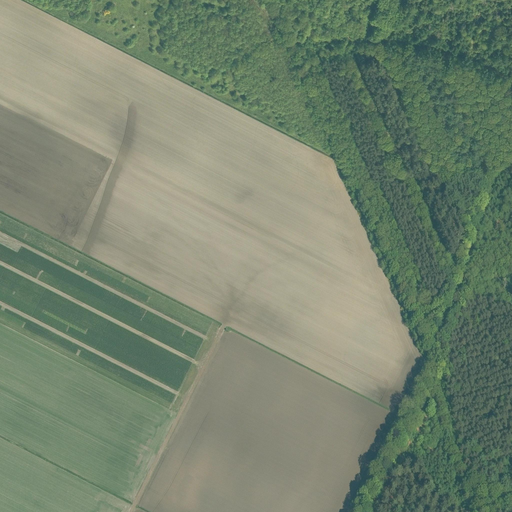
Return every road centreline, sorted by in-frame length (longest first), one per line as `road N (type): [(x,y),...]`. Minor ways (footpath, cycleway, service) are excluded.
road 1 (track): [(290,50),(430,359)]
road 2 (track): [(430,359),(465,470),(511,494)]
